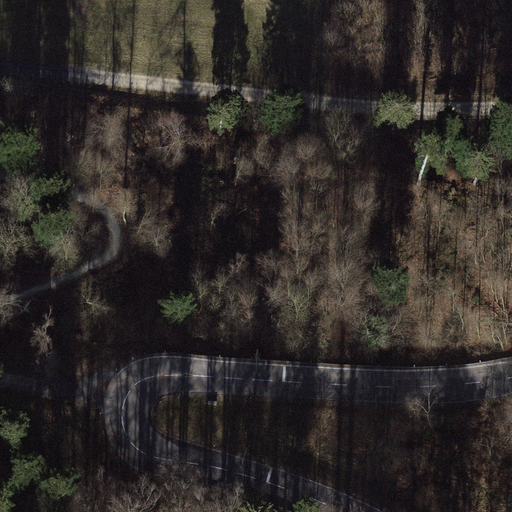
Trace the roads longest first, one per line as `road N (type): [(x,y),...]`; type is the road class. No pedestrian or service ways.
road 1 (tertiary): [(511,376),(422,387),(177,374),(137,383),(122,416),(146,453),(269,482),(344,511)]
road 2 (track): [(511,105),(428,106),(0,74)]
road 3 (track): [(0,372),(126,397)]
